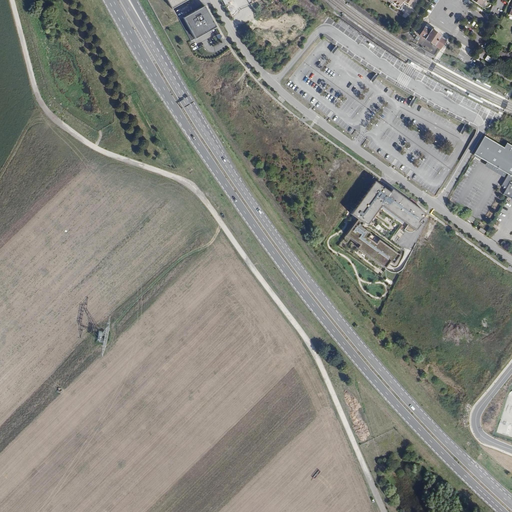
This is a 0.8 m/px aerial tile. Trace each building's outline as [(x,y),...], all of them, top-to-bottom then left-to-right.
[(165,0),(171,10),(188,0),(165,0)] [(201,36),(216,28),(206,9),(200,12),(199,9),(182,18),(194,40),(201,36)] [(425,27),(419,36),(428,42),(439,49),(445,40),(440,37),(441,36),(435,32),(431,29),(430,30),(425,27)] [(501,50),(499,55),(507,58),(509,53),(501,50)] [(484,137),(473,155),(507,175),(501,187),(506,189),(507,186),(510,181),(511,178),(511,146),(506,144),(504,148),(484,137)] [(413,230),(424,215),(392,191),(390,194),(374,183),(350,216),(355,219),(344,234),(357,244),(354,247),(381,267),(388,259),(391,261),(396,255),(364,232),(381,207),(413,230)] [(511,189),(507,186),(506,189),(503,195),(511,199),(511,189)] [(391,240),(397,243),(404,231),(398,227),(391,240)] [(510,428),(511,425),(501,421),(497,431),(508,435),(510,428)]
